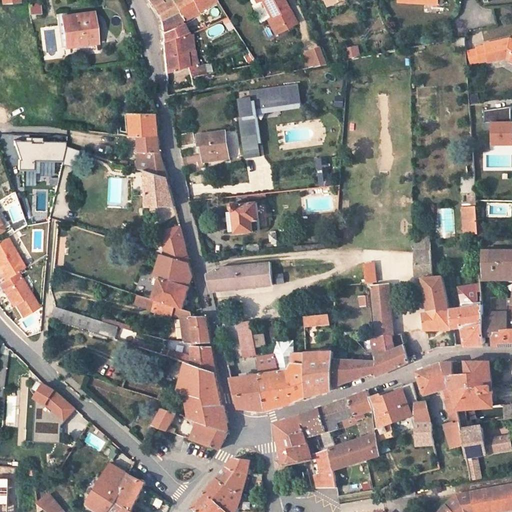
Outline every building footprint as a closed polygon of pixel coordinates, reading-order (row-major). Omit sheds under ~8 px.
[(34,0),(27,0),(22,0),(24,10),(37,10),(34,0)] [(148,0),(149,2),(154,10),(156,14),(178,0),(148,0)] [(214,0),(178,0),(156,14),(157,18),(159,36),(160,44),(163,68),(184,62),(188,72),(204,68),(201,61),(195,62),(186,29),(184,30),(177,16),(195,8),(201,18),(197,20),(199,24),(218,17),(220,21),(226,18),(214,0)] [(268,25),(279,19),(282,23),(291,18),(285,6),(283,7),(281,3),(282,2),(280,0),(258,0),(266,13),(262,15),(268,25)] [(88,9),(58,13),(62,44),(93,40),(88,9)] [(270,30),(282,23),(279,19),(268,25),(270,30)] [(511,63),(511,42),(506,44),(505,41),(485,45),(486,47),(478,49),(480,63),(489,62),(490,64),(507,60),(511,63)] [(302,50),(308,65),(319,61),(313,45),(302,50)] [(349,46),(349,57),(359,56),(359,45),(349,46)] [(302,102),(299,84),(251,91),(252,97),(240,98),(243,116),(240,117),(243,137),(258,135),(255,109),(302,102)] [(511,121),(510,121),(510,108),(487,108),(487,145),(511,144),(511,121)] [(154,119),(154,113),(130,112),(131,133),(132,135),(138,135),(156,135),(155,131),(154,119)] [(205,162),(230,158),(226,131),(198,135),(200,147),(203,147),(205,162)] [(179,146),(195,143),(193,133),(177,135),(178,141),(179,146)] [(156,135),(138,135),(140,151),(157,151),(157,149),(156,135)] [(258,135),(243,137),(247,158),(261,156),(258,135)] [(65,146),(65,143),(42,142),(42,139),(30,139),(30,142),(16,142),(13,144),(14,145),(20,146),(20,160),(22,160),(21,165),(23,169),(33,169),(33,160),(62,161),(65,146)] [(71,156),(73,156),(74,149),(65,146),(63,174),(69,175),(71,156)] [(140,151),(140,158),(152,162),(163,160),(160,158),(159,157),(158,154),(157,151),(140,151)] [(187,164),(200,166),(201,157),(188,156),(187,164)] [(163,160),(152,162),(140,158),(139,159),(135,160),(135,162),(138,164),(137,167),(147,170),(167,176),(163,160)] [(326,158),(318,159),(321,185),(330,184),(326,158)] [(147,207),(169,206),(176,206),(168,181),(167,176),(147,170),(147,207)] [(259,235),(255,203),(238,205),(237,203),(236,203),(235,202),(234,202),(233,203),(232,204),(231,205),(235,233),(251,231),(252,237),(259,235)] [(475,207),(468,208),(462,208),(464,235),(476,234),(476,223),(475,207)] [(181,227),(163,232),(168,255),(189,262),(181,227)] [(271,244),(278,244),(276,231),(270,232),(271,244)] [(435,276),(433,250),(431,250),(430,236),(415,237),(415,278),(423,277),(435,276)] [(8,240),(0,244),(0,267),(2,270),(0,271),(5,280),(18,272),(25,268),(8,240)] [(136,248),(151,253),(152,249),(145,247),(140,245),(137,244),(136,248)] [(511,305),(511,249),(490,251),(482,251),(484,277),(511,276),(511,297),(492,299),(493,316),(484,317),(485,333),(487,332),(493,332),(509,330),(509,326),(508,306),(511,305)] [(161,278),(154,299),(157,300),(163,302),(175,306),(177,307),(180,308),(184,309),(185,303),(190,286),(192,279),(193,275),(189,262),(168,255),(163,254),(157,272),(156,276),(161,278)] [(207,274),(211,292),(271,285),(268,262),(215,268),(215,269),(207,274)] [(374,264),(365,265),(367,282),(368,282),(374,282),(376,281),(374,264)] [(0,284),(9,299),(11,298),(15,304),(23,317),(39,307),(18,272),(5,280),(0,282),(0,284)] [(435,276),(423,277),(429,313),(424,314),(426,330),(453,329),(451,309),(443,275),(435,276)] [(374,285),(373,285),(374,289),(378,337),(393,335),(395,335),(395,334),(390,284),(374,285)] [(462,308),(484,305),(483,297),(482,284),(459,287),(462,308)] [(137,305),(154,310),(157,300),(154,299),(140,295),(137,305)] [(370,305),(369,295),(361,296),(362,306),(370,305)] [(157,300),(154,310),(154,311),(169,316),(173,311),(162,308),(163,302),(157,300)] [(162,308),(173,311),(175,306),(163,302),(162,308)] [(484,317),(484,305),(462,308),(451,309),(453,329),(466,328),(467,346),(481,345),(486,343),(485,333),(484,317)] [(173,311),(169,316),(172,317),(172,316),(182,319),(193,318),(193,316),(192,314),(192,311),(184,309),(180,308),(175,306),(173,311)] [(52,319),(115,339),(119,326),(56,307),(52,319)] [(306,325),(331,323),(330,314),(305,316),(306,325)] [(193,316),(193,318),(182,319),(185,342),(191,343),(210,342),(212,342),(209,328),(207,316),(193,316)] [(251,322),(239,325),(246,357),(257,355),(256,346),(253,335),(251,322)] [(511,345),(511,325),(509,326),(509,330),(493,332),(494,345),(511,345)] [(266,344),(264,333),(253,335),(256,346),(266,344)] [(410,361),(409,359),(405,345),(395,349),(393,335),(378,337),(373,338),(376,360),(377,371),(376,376),(403,364),(410,361)] [(293,364),(293,352),(293,341),(278,342),(275,354),(279,371),(289,370),(293,364)] [(187,362),(187,363),(216,371),(213,347),(210,347),(193,346),(193,356),(180,353),(178,359),(187,362)] [(335,351),(307,352),(308,396),(322,392),(334,389),(334,386),(334,359),(335,351)] [(279,371),(275,354),(268,355),(267,353),(266,352),(265,353),(266,356),(257,359),(261,374),(279,371)] [(293,364),(289,370),(279,371),(261,374),(267,410),(282,405),(293,402),(301,399),(308,396),(307,352),(293,352),(293,364)] [(376,360),(334,359),(334,386),(345,382),(364,375),(377,371),(376,360)] [(466,361),(466,372),(453,373),(453,374),(446,374),(450,386),(451,389),(452,389),(491,383),(490,360),(466,361)] [(453,374),(453,373),(452,365),(455,365),(454,361),(441,362),(444,374),(446,373),(446,374),(453,374)] [(425,394),(443,388),(450,386),(446,374),(446,373),(444,374),(441,362),(440,362),(429,368),(418,372),(425,394)] [(187,393),(190,409),(191,417),(192,419),(229,432),(230,429),(229,427),(229,424),(228,421),(227,415),(226,413),(226,410),(224,404),(223,404),(219,386),(216,371),(187,363),(179,390),(187,393)] [(254,409),(267,410),(261,374),(232,378),(240,407),(254,409)] [(383,393),(371,397),(374,409),(373,414),(375,413),(376,417),(377,433),(378,442),(396,436),(391,423),(415,414),(416,404),(419,403),(413,383),(407,385),(383,393)] [(464,408),(479,406),(492,405),(491,383),(452,389),(456,409),(463,408),(464,408)] [(55,390),(45,384),(36,397),(37,398),(36,419),(39,419),(39,439),(51,440),(51,434),(60,434),(61,422),(64,419),(65,420),(75,408),(55,390)] [(443,388),(448,411),(456,409),(452,389),(451,389),(450,386),(443,388)] [(359,394),(350,397),(355,416),(374,409),(371,397),(369,391),(365,392),(359,394)] [(168,402),(169,402),(172,396),(168,394),(166,396),(161,395),(161,396),(157,395),(156,398),(168,402)] [(329,423),(330,430),(340,427),(337,420),(355,416),(350,397),(338,402),(330,405),(328,405),(323,407),(321,408),(327,424),(329,423)] [(433,422),(428,402),(419,403),(416,404),(415,414),(416,423),(433,422)] [(511,418),(510,404),(503,405),(504,419),(511,418)] [(177,413),(163,408),(153,426),(168,431),(177,413)] [(307,437),(317,434),(330,430),(329,423),(327,424),(321,408),(311,411),(302,415),(307,437)] [(466,425),(463,408),(456,409),(458,422),(460,430),(466,429),(466,425)] [(456,409),(448,411),(451,425),(444,427),(450,447),(463,445),(460,430),(458,422),(456,409)] [(77,437),(90,423),(78,412),(65,426),(77,437)] [(314,459),(312,455),(308,440),(307,437),(302,415),(289,419),(282,422),(276,423),(284,458),(282,458),(280,458),(277,460),(278,466),(279,469),(280,471),(285,468),(288,465),(306,461),(312,460),(314,459)] [(337,420),(340,427),(357,422),(355,416),(337,420)] [(377,433),(376,417),(358,423),(362,438),(377,433)] [(229,432),(192,419),(189,421),(196,428),(191,439),(220,449),(225,440),(229,432)] [(433,422),(416,423),(417,445),(434,444),(433,436),(433,422)] [(483,442),(480,426),(466,429),(460,430),(463,445),(465,457),(475,456),(485,454),(485,453),(510,448),(507,435),(488,439),(488,441),(483,442)] [(319,440),(323,439),(326,447),(335,444),(330,430),(317,434),(319,440)] [(349,442),(353,463),(367,458),(381,454),(378,442),(377,433),(362,438),(349,442)] [(334,470),(353,463),(349,442),(331,448),(334,470)] [(331,448),(322,451),(318,452),(316,453),(312,455),(314,459),(312,460),(312,462),(318,488),(338,487),(334,470),(331,448)] [(479,479),(475,456),(465,457),(469,481),(479,479)] [(226,467),(248,471),(251,461),(262,462),(262,461),(234,457),(226,467)] [(101,511),(109,511),(118,498),(130,474),(112,463),(88,503),(97,509),(101,511)] [(235,490),(236,489),(242,492),(248,471),(226,467),(217,477),(235,490)] [(133,511),(132,511),(144,487),(146,482),(130,474),(118,498),(109,511),(133,511)] [(241,494),(242,492),(236,489),(235,490),(217,477),(207,490),(227,511),(233,511),(236,509),(241,494)] [(0,511),(9,511),(10,479),(0,478),(0,511)] [(492,511),(511,508),(511,484),(458,495),(440,511),(492,511)] [(227,511),(207,490),(194,506),(199,511),(227,511)] [(61,511),(47,494),(36,503),(46,511),(61,511)]
